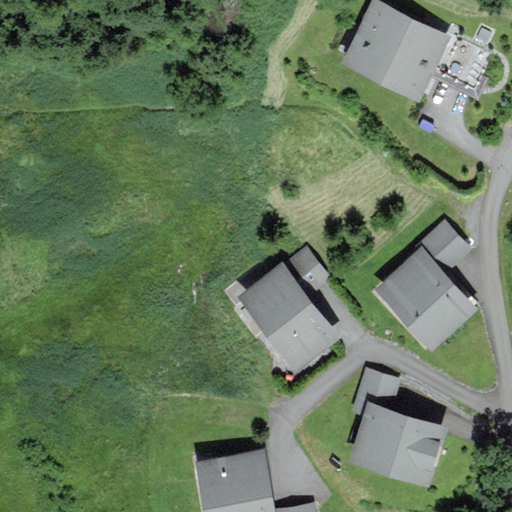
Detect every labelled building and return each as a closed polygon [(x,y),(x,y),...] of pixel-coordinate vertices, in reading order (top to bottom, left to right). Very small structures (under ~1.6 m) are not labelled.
[(444,31),(378,0),(375,0),(349,54),(418,87),(444,31)] [(468,247),(444,221),(425,238),(449,264),(468,247)] [(475,304),(422,246),(382,283),(435,340),(475,304)] [(329,279),(305,247),(245,292),(296,361),(335,332),(307,295),(329,279)] [(399,378),(367,369),(356,405),(367,408),(353,454),(428,477),(445,422),(390,405),(399,378)] [(271,511),(262,449),(202,458),(210,511),(271,511)] [(312,511),(311,503),(275,510),(274,511),(312,511)]
